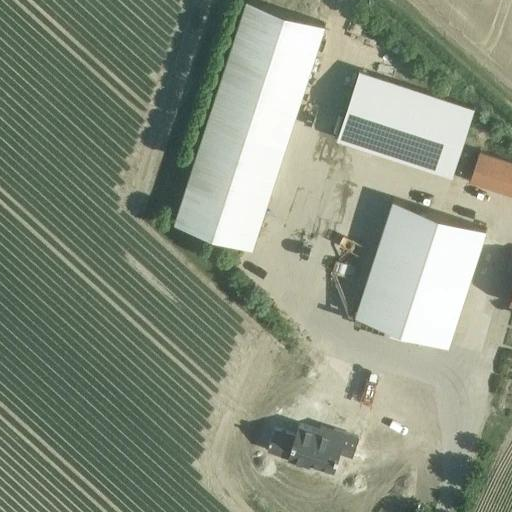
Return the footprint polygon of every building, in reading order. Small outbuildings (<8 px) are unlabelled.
[(253,246),(326,23),(253,0),(247,0),(176,221),(253,246)] [(347,57),(360,25),(352,21),(338,54),(347,57)] [(475,106),(360,69),(338,138),(452,175),(475,106)] [(511,196),(511,163),(479,152),(469,181),(511,196)] [(449,343),(486,228),(394,198),(357,314),(449,343)] [(275,428),(268,449),(289,456),(288,457),(310,464),(311,461),(335,469),(341,452),(353,456),(359,437),(334,429),(332,434),(299,424),(296,434),(275,428)]
